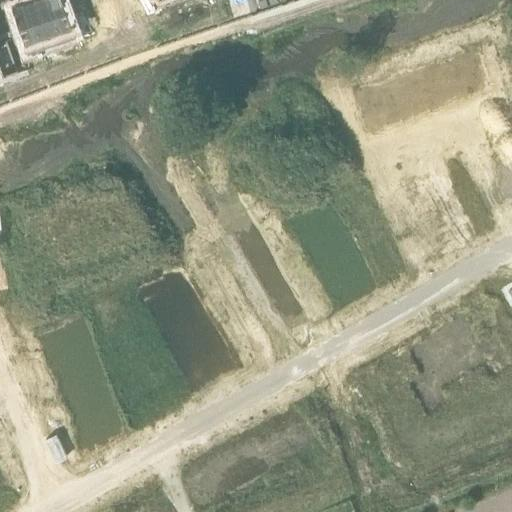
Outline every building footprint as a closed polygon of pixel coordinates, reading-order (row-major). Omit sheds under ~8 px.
[(20,33),(6,38),(14,62),(29,57),(27,52),(50,43),(35,0),(24,0),(10,5),(20,33)] [(61,0),(35,0),(50,43),(73,35),(75,41),(95,34),(82,12),(68,17),(61,0)] [(138,0),(147,16),(162,11),(158,0),(138,0)] [(17,70),(6,38),(0,40),(0,68),(2,75),(17,70)] [(475,52),(452,60),(467,103),(491,95),(475,52)] [(452,60),(434,66),(449,109),(467,103),(452,60)] [(434,66),(416,72),(431,116),(449,109),(434,66)] [(416,72),(398,78),(412,122),(431,116),(416,72)] [(398,78),(380,85),(394,128),(412,122),(398,78)] [(380,85),(357,92),(371,136),(394,128),(380,85)] [(289,108),(265,115),(268,126),(247,133),(256,164),(303,149),(289,108)] [(158,188),(141,158),(103,181),(115,203),(96,214),(105,230),(142,209),(137,200),(158,188)] [(319,172),(312,159),(290,172),(298,184),(319,172)] [(346,188),(350,195),(361,189),(357,182),(346,188)] [(365,196),(361,189),(350,195),(354,202),(365,196)] [(318,192),(280,214),(290,232),(329,210),(318,192)] [(19,206),(0,213),(0,249),(12,246),(15,255),(55,240),(50,224),(28,232),(19,206)] [(142,209),(105,230),(114,245),(133,235),(146,257),(185,235),(168,206),(147,218),(142,209)] [(329,210),(290,232),(299,249),(338,227),(329,210)] [(365,221),(369,228),(380,222),(376,215),(365,221)] [(384,229),(380,222),(369,228),(373,235),(384,229)] [(338,227),(299,249),(309,265),(347,243),(338,227)] [(55,240),(15,255),(19,265),(0,271),(0,284),(7,304),(49,289),(40,265),(61,257),(55,240)] [(347,243),(309,265),(318,282),(357,260),(347,243)] [(395,249),(384,255),(388,262),(399,256),(395,249)] [(403,263),(399,256),(388,262),(392,269),(403,263)] [(357,260),(318,282),(328,298),(366,276),(357,260)] [(151,272),(127,286),(135,300),(144,295),(158,319),(197,297),(180,268),(156,282),(151,272)] [(366,276),(328,298),(339,317),(377,295),(366,276)] [(60,308),(33,318),(45,350),(87,335),(77,309),(87,305),(81,289),(57,298),(60,308)] [(197,297),(158,319),(171,342),(210,320),(197,297)] [(210,320),(171,342),(183,365),(223,342),(210,320)] [(460,320),(437,333),(469,390),(471,389),(466,379),(483,369),(488,379),(505,369),(490,342),(477,350),(460,320)] [(105,325),(107,333),(119,329),(116,321),(105,325)] [(431,376),(417,383),(433,411),(469,390),(437,333),(435,334),(440,343),(419,355),(431,376)] [(87,335),(45,350),(53,374),(96,360),(87,335)] [(223,342),(183,365),(198,391),(238,367),(223,342)] [(137,348),(140,355),(151,350),(148,343),(137,348)] [(154,357),(151,350),(140,355),(143,362),(154,357)] [(96,360),(53,374),(62,399),(104,384),(96,360)] [(122,367),(125,374),(137,369),(133,362),(122,367)] [(140,376),(137,369),(125,374),(129,381),(140,376)] [(162,374),(151,379),(154,387),(165,381),(162,374)] [(104,384),(62,399),(70,424),(113,409),(104,384)] [(378,397),(345,413),(378,484),(411,468),(378,397)] [(113,409),(70,424),(80,453),(123,437),(113,409)] [(280,409),(254,425),(277,465),(298,453),(306,465),(320,456),(306,432),(297,437),(280,409)] [(155,413),(148,417),(154,428),(162,424),(155,413)] [(254,425),(227,440),(244,469),(234,474),(248,498),(262,490),(255,477),(277,465),(254,425)] [(209,450),(182,465),(205,506),(226,493),(234,506),(248,498),(234,474),(226,479),(209,450)] [(182,465),(155,481),(172,509),(166,511),(193,511),(205,506),(182,465)] [(151,511),(140,491),(111,507),(113,511),(151,511)]
